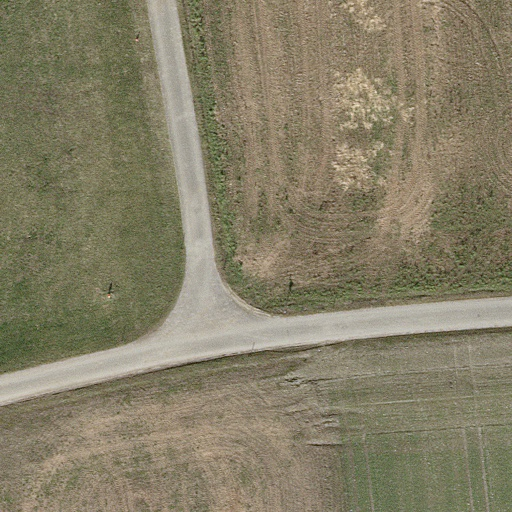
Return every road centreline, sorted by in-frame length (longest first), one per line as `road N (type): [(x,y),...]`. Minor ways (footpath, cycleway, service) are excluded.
road 1 (track): [(211,339),(167,0)]
road 2 (track): [(511,311),(211,339)]
road 3 (track): [(211,339),(0,393)]
